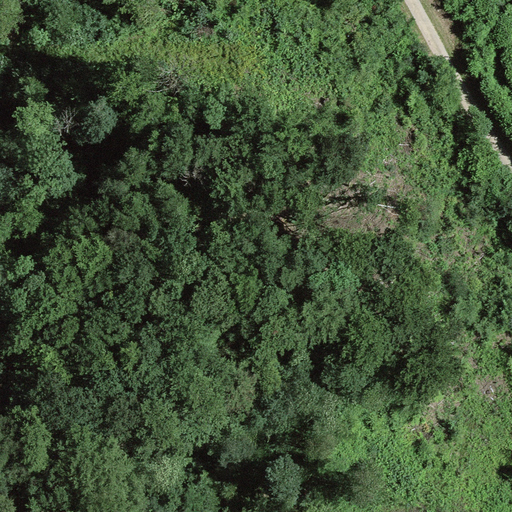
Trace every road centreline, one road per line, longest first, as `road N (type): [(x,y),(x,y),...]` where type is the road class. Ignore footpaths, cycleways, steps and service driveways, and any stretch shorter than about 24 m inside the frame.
road 1 (track): [(0,307),(118,484),(127,511)]
road 2 (track): [(416,0),(511,155)]
